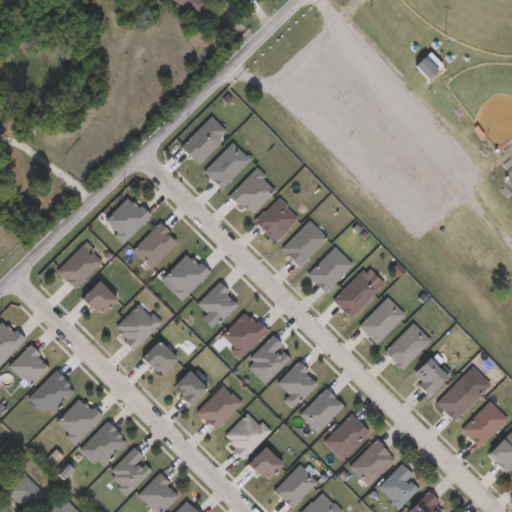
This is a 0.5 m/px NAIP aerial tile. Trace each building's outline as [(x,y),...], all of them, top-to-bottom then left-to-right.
[(202,0),(195,13),(171,0),(202,0)] [(443,66),(429,55),(416,71),(431,82),(443,66)] [(248,159),(219,188),(200,170),(230,141),(248,159)] [(247,215),(226,194),(253,167),(274,188),(247,215)] [(272,241),(252,221),(276,197),(296,217),(272,241)] [(278,246),(307,219),(325,238),(296,265),(278,246)] [(129,249),(156,221),(175,240),(148,268),(129,249)] [(54,270),(82,241),(100,259),(72,288),(54,270)] [(350,263),(322,291),(304,273),(332,245),(350,263)] [(377,288),(348,317),(329,298),(359,269),(377,288)] [(113,298),(96,315),(77,296),(95,279),(113,298)] [(402,314),(374,343),(356,325),(384,296),(402,314)] [(131,348),(111,327),(137,302),(157,322),(131,348)] [(217,335),(243,309),(264,330),(238,356),(217,335)] [(22,339),(0,360),(0,319),(1,318),(22,339)] [(381,350),(410,321),(428,339),(399,368),(381,350)] [(139,355),(155,338),(173,357),(157,373),(139,355)] [(6,364),(27,343),(47,364),(27,385),(6,364)] [(426,393),(407,374),(427,354),(445,373),(426,393)] [(72,389),(45,416),(25,396),(52,369),(72,389)] [(187,403),(169,385),(185,369),(203,387),(187,403)] [(479,391),(451,419),(433,401),(461,373),(479,391)] [(194,410),(220,383),(239,402),(212,428),(194,410)] [(504,418),(477,445),(459,427),(486,399),(504,418)] [(219,436),(245,410),(266,431),(240,457),(219,436)] [(366,430),(339,457),(321,440),(348,412),(366,430)] [(511,440),(511,461),(503,470),(485,452),(504,432),(511,440)] [(392,458),(366,484),(346,465),(372,439),(392,458)] [(279,463),(263,479),(244,461),(261,445),(279,463)] [(416,487),(396,507),(375,486),(398,462),(410,474),(406,477),(416,487)] [(44,494),(27,511),(4,489),(21,472),(44,494)] [(340,511),(296,511),(319,489),(341,511),(340,511)] [(405,511),(403,510),(425,489),(443,507),(438,511),(405,511)] [(43,511),(60,495),(77,511),(43,511)]
